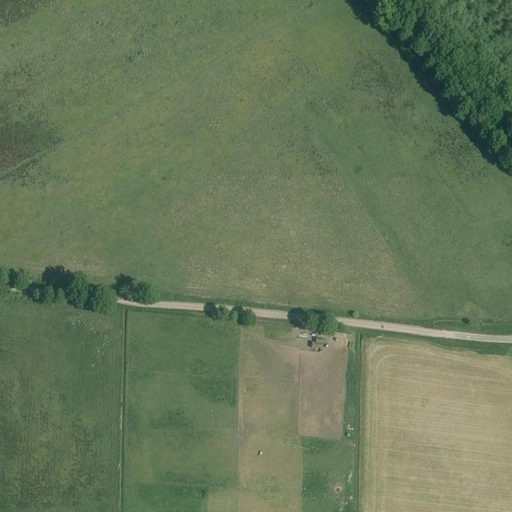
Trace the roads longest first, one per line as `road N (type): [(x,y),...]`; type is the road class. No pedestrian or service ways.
road 1 (track): [(0,287),(444,335)]
road 2 (track): [(387,0),(511,145)]
